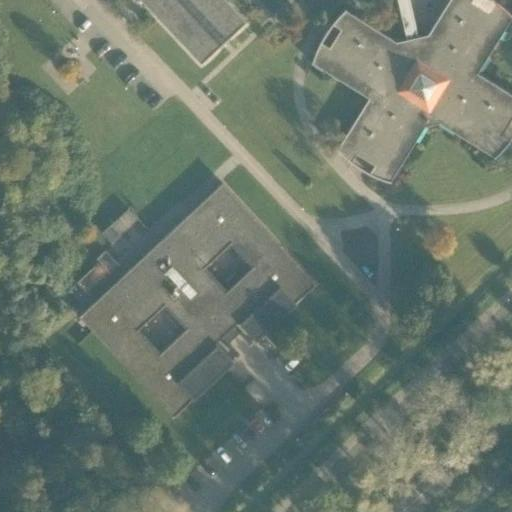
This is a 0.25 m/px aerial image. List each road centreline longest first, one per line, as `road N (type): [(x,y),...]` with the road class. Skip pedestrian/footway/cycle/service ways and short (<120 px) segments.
road 1 (residential): [(97,0),(309,225)]
road 2 (residential): [(382,305),(372,343),(205,498),(200,511)]
road 3 (residential): [(336,4),(306,57),(301,87),(327,150),(382,209)]
road 4 (secondary): [(511,409),(402,511)]
road 5 (residential): [(382,209),(450,210),(511,194)]
